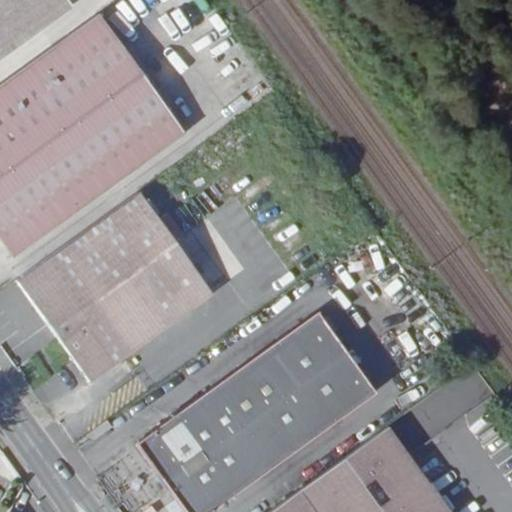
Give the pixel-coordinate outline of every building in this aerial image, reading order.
[(0,0),(0,52),(70,0),(0,0)] [(98,13),(0,84),(0,238),(12,255),(183,132),(98,13)] [(138,192),(15,280),(89,381),(211,293),(138,192)] [(314,312),(132,444),(180,511),(208,511),(373,393),(314,312)] [(106,422),(87,436),(91,442),(110,428),(106,422)] [(447,511),(386,426),(266,511),(447,511)]
